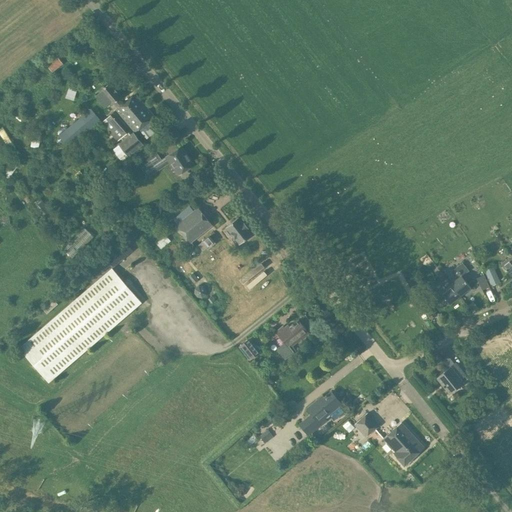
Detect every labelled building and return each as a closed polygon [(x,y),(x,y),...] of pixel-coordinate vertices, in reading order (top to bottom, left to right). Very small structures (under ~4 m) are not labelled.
[(52,71),(62,63),(58,58),(47,65),(52,71)] [(101,91),(101,92),(99,94),(98,98),(104,104),(107,104),(110,102),(112,104),(114,103),(118,108),(117,109),(136,131),(152,118),(134,96),(124,105),(119,99),(121,96),(110,83),(101,91)] [(90,111),(60,135),(71,149),(82,139),(79,135),(97,120),(90,111)] [(116,116),(105,126),(118,140),(129,130),(116,116)] [(114,149),(123,160),(142,144),(134,133),(114,149)] [(182,146),(166,156),(167,158),(169,161),(170,163),(178,175),(194,164),(182,146)] [(162,160),(157,151),(138,163),(148,178),(153,174),(150,169),(162,160)] [(32,204),(47,224),(55,218),(40,198),(32,204)] [(177,224),(176,225),(191,243),(213,225),(198,207),(193,211),(189,206),(173,219),(177,224)] [(253,234),(240,217),(223,230),(237,247),(253,234)] [(63,248),(72,257),(93,235),(83,226),(63,248)] [(155,242),(161,249),(171,241),(165,234),(155,242)] [(123,243),(105,259),(105,260),(111,267),(130,251),(123,243)] [(511,275),(511,274),(511,255),(501,264),(511,275)] [(105,260),(87,275),(93,283),(111,267),(105,260)] [(471,287),(461,276),(468,270),(462,262),(451,271),(457,279),(451,284),(460,296),(471,287)] [(270,274),(265,267),(262,269),(258,264),(239,276),(248,289),(270,274)] [(501,282),(493,264),(484,268),(492,286),(501,282)] [(142,302),(112,268),(19,348),(49,382),(142,302)] [(193,283),(198,280),(193,273),(189,277),(193,283)] [(485,274),(477,277),(483,290),(490,286),(485,274)] [(413,290),(419,292),(424,290),(426,285),(424,280),(418,278),(414,280),(411,285),(413,290)] [(450,304),(460,296),(451,284),(447,279),(441,283),(445,288),(440,292),(450,304)] [(202,297),(206,294),(206,290),(203,286),(199,286),(195,288),(195,293),(197,297),(202,297)] [(426,302),(421,306),(431,319),(436,315),(426,302)] [(289,327),(280,335),(291,349),(309,334),(300,322),(291,329),(289,327)] [(250,337),(239,346),(250,361),(261,352),(250,337)] [(457,367),(454,364),(437,378),(450,394),(464,383),(463,382),(467,379),(465,376),(458,366),(457,367)] [(331,414),(335,419),(344,412),(340,406),(342,404),(331,390),(324,396),(323,395),(306,408),(311,414),(299,424),(309,436),(327,420),(326,418),(331,414)] [(366,437),(380,425),(368,412),(354,424),(366,437)] [(402,422),(383,438),(395,452),(394,454),(405,465),(424,448),(402,422)] [(266,430),(259,436),(264,442),(271,436),(266,430)] [(243,496),(247,490),(241,486),(237,492),(243,496)]
